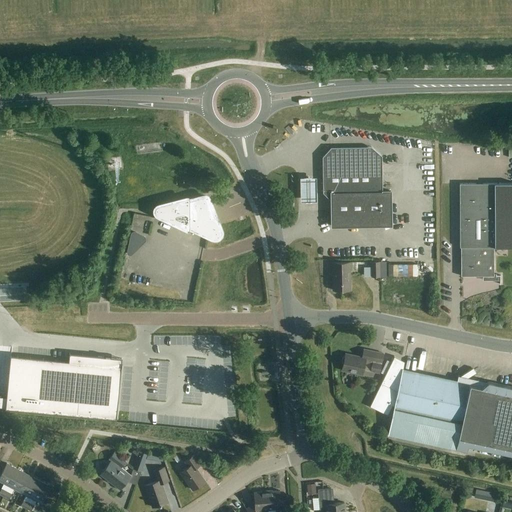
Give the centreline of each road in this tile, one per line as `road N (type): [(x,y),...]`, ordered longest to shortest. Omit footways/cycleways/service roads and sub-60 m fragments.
road 1 (primary): [(511,82),(262,88)]
road 2 (primary): [(265,110),(369,92),(511,89)]
road 3 (unclassified): [(511,345),(374,318),(288,317)]
road 4 (unclassified): [(91,318),(288,317)]
road 5 (tertiary): [(288,317),(276,236),(250,168)]
road 6 (primary): [(210,89),(71,98)]
road 7 (primary): [(71,98),(208,113)]
road 8 (residential): [(0,437),(63,468),(114,511)]
road 9 (tertiary): [(308,447),(288,317)]
road 10 (unclassified): [(194,511),(253,470),(308,447)]
